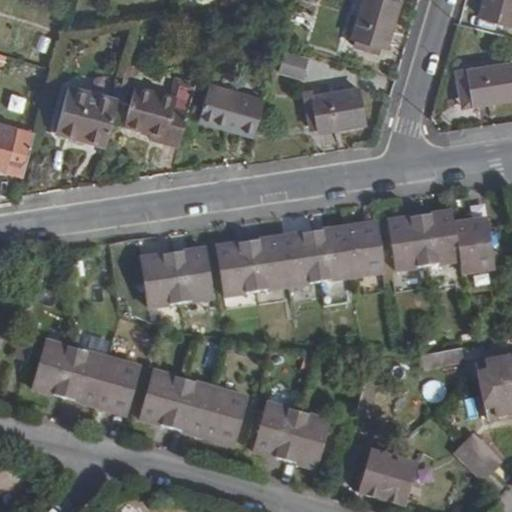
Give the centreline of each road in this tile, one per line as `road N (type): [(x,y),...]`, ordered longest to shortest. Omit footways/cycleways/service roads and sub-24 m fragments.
road 1 (residential): [(0,232),(399,172)]
road 2 (residential): [(110,456),(308,511)]
road 3 (residential): [(445,0),(399,172)]
